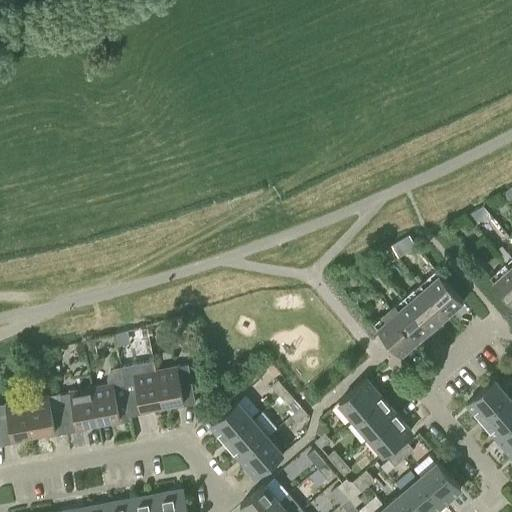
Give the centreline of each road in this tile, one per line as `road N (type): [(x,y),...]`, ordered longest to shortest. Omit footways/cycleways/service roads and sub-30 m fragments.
road 1 (residential): [(0,474),(171,444),(201,461),(211,511)]
road 2 (residential): [(478,511),(489,492),(485,464),(415,385)]
